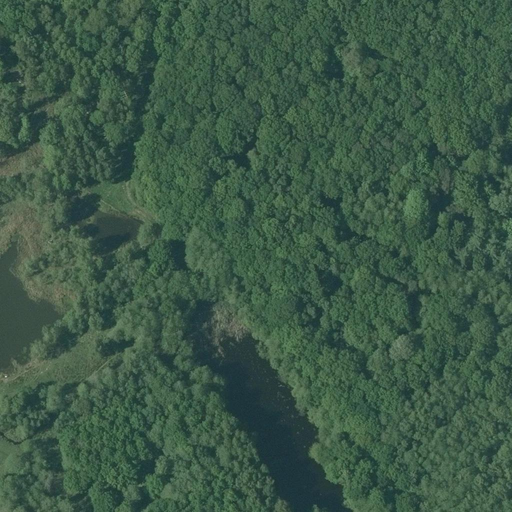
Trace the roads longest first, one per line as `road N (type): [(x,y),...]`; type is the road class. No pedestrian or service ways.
road 1 (track): [(296,0),(306,31),(372,120),(504,225)]
road 2 (track): [(165,0),(119,199),(145,214)]
